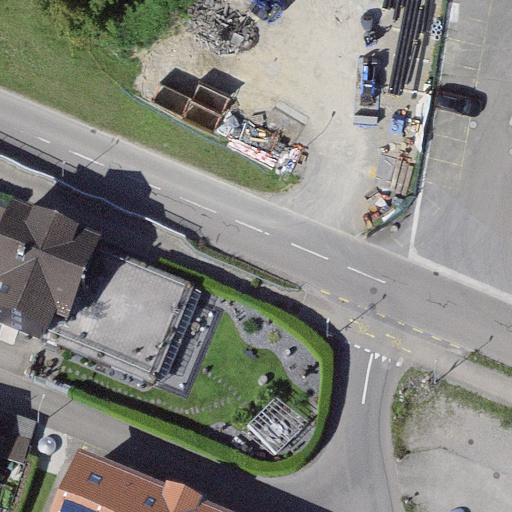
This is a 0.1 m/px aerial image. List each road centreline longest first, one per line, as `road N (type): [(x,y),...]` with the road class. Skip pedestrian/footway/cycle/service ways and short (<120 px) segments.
road 1 (tertiary): [(0,122),(398,289)]
road 2 (residential): [(377,499),(328,506),(266,498),(0,389)]
road 3 (residential): [(377,499),(362,414),(372,352),(398,289)]
road 4 (residential): [(195,260),(0,178)]
road 5 (tertiary): [(511,336),(398,289)]
